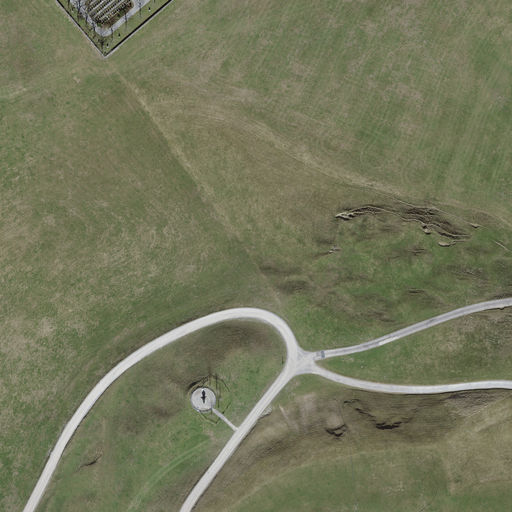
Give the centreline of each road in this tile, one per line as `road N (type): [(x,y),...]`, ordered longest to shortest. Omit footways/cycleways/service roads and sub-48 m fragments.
road 1 (track): [(298,359),(280,325),(244,316),(160,343),(84,411),(28,511)]
road 2 (track): [(511,301),(476,306),(376,345),(298,359)]
road 3 (track): [(298,359),(338,381),(413,392),(511,388)]
